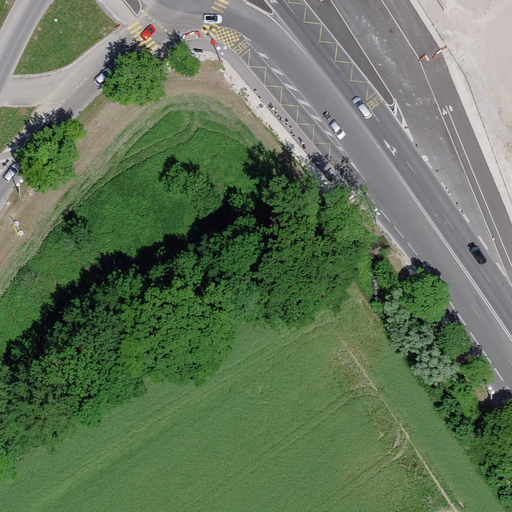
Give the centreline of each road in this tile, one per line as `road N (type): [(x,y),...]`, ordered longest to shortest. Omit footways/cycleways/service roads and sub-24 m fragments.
road 1 (primary): [(195,0),(245,18),(302,67),(511,379)]
road 2 (primary): [(472,246),(289,0)]
road 3 (primary): [(472,246),(408,73),(360,0)]
road 4 (primary): [(0,189),(82,96),(125,62)]
road 5 (unclassified): [(0,87),(55,88),(125,62)]
